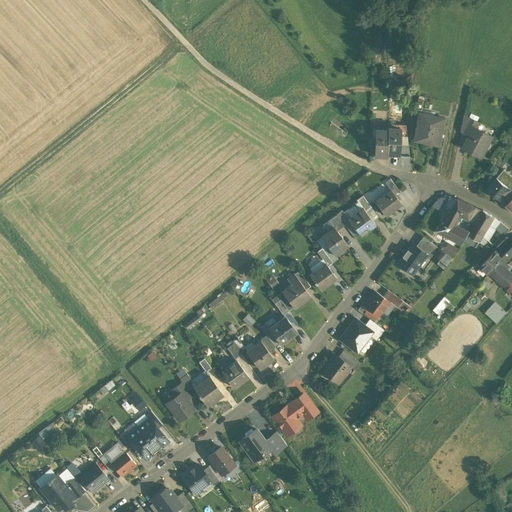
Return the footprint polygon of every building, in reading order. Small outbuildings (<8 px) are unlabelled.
[(478,122),(464,115),(461,131),(470,136),(475,127),(478,122)] [(433,121),(419,118),(414,140),(439,146),(445,119),(434,116),(433,121)] [(331,124),(325,132),(337,140),(343,132),(331,124)] [(383,130),(376,130),(375,152),(375,156),(382,156),(382,154),(387,155),(388,129),(388,127),(383,127),(383,130)] [(475,127),(470,136),(464,147),(481,156),(492,136),(475,127)] [(400,129),(388,129),(387,155),(399,155),(399,145),(400,129)] [(406,130),(400,129),(399,145),(408,145),(406,130)] [(408,145),(399,145),(399,157),(409,158),(408,145)] [(511,175),(504,169),(497,177),(511,189),(511,175)] [(511,189),(497,177),(495,180),(491,177),(487,181),(491,184),(487,189),(500,200),(500,199),(506,204),(511,197),(511,189)] [(385,183),(390,190),(394,194),(398,190),(390,179),(385,183)] [(390,190),(374,201),(385,216),(401,204),(394,194),(390,190)] [(371,207),(362,195),(356,200),(358,202),(362,208),(363,208),(365,211),(366,211),(371,207)] [(449,197),(444,208),(451,211),(457,200),(449,197)] [(476,207),(458,198),(457,200),(451,211),(444,224),(442,223),(438,230),(446,235),(463,243),(465,240),(469,232),(457,226),(451,223),(453,219),(456,221),(461,211),(471,216),(476,207)] [(362,208),(358,202),(343,212),(348,219),(362,208)] [(371,207),(366,211),(372,219),(377,215),(371,207)] [(348,219),(350,221),(360,236),(361,235),(360,233),(365,229),(367,231),(375,224),(372,219),(366,211),(365,211),(363,208),(362,208),(348,219)] [(343,212),(342,210),(337,214),(344,225),(345,225),(350,221),(348,219),(343,212)] [(468,221),(471,216),(461,211),(456,221),(453,219),(451,223),(457,226),(461,217),(468,221)] [(483,211),(470,233),(469,232),(465,240),(476,247),(483,236),(494,217),(483,211)] [(344,225),(337,214),(329,220),(334,227),(337,230),(344,225)] [(500,222),(494,217),(483,236),(488,241),(495,230),(500,222)] [(508,229),(500,222),(495,230),(502,235),(504,233),(508,229)] [(337,230),(334,227),(321,237),(328,247),(334,255),(335,254),(347,245),(337,230)] [(511,239),(504,233),(502,235),(493,244),(500,250),(511,239)] [(328,247),(321,237),(316,240),(322,248),(324,250),(328,247)] [(423,237),(415,247),(427,255),(426,256),(430,258),(437,248),(423,237)] [(443,249),(453,257),(459,249),(449,241),(443,249)] [(403,257),(398,264),(412,274),(426,256),(427,255),(415,247),(412,245),(408,250),(407,250),(402,257),(403,257)] [(504,257),(506,259),(511,253),(511,245),(502,255),(504,257)] [(334,255),(328,247),(324,250),(332,262),(337,258),(335,254),(334,255)] [(324,250),(322,248),(316,252),(325,263),(327,266),(332,262),(324,250)] [(490,272),(504,257),(502,255),(495,249),(487,257),(479,266),(482,269),(489,274),(490,272)] [(438,264),(447,268),(453,256),(444,252),(438,264)] [(479,266),(487,257),(483,254),(472,266),(479,273),(482,269),(479,266)] [(511,264),(506,259),(504,257),(490,272),(511,291),(511,272),(509,270),(511,266),(511,264)] [(325,263),(310,275),(314,281),(314,282),(315,283),(316,283),(320,289),(336,277),(327,266),(325,263)] [(307,282),(299,271),(294,274),(303,286),(307,282)] [(303,286),(294,274),(287,279),(291,285),(282,291),(293,307),(300,302),(301,303),(310,296),(303,286)] [(266,280),(273,289),(280,284),(273,275),(266,280)] [(402,301),(388,290),(383,297),(390,302),(397,307),(402,301)] [(277,295),(288,311),(293,307),(282,291),(277,295)] [(383,297),(375,291),(365,306),(379,316),(390,302),(383,297)] [(225,292),(208,305),(211,308),(228,296),(225,292)] [(288,311),(277,295),(271,299),(280,311),(283,315),(288,311)] [(439,314),(451,301),(445,296),(433,309),(439,314)] [(492,302),(486,309),(494,316),(500,309),(492,302)] [(364,308),(361,306),(358,310),(363,314),(366,310),(364,308)] [(379,316),(365,306),(364,308),(366,310),(363,314),(375,323),(379,316)] [(280,311),(265,322),(269,328),(285,316),(293,328),(298,324),(288,311),(283,315),(280,311)] [(199,313),(182,325),(185,329),(202,317),(199,313)] [(269,328),(279,342),(280,343),(296,331),(293,328),(285,316),(269,328)] [(370,335),(373,332),(365,326),(356,319),(340,340),(357,353),(370,335)] [(376,340),(383,330),(369,320),(365,326),(373,332),(370,335),(376,340)] [(279,342),(269,328),(265,322),(260,326),(274,345),(274,346),(279,342)] [(233,343),(241,354),(246,350),(241,343),(245,341),(240,335),(232,341),(233,343)] [(266,335),(260,340),(261,340),(260,341),(267,350),(274,345),(266,335)] [(262,343),(248,353),(246,351),(259,368),(273,357),(267,350),(260,341),(262,343)] [(241,354),(233,343),(226,348),(234,358),(241,354)] [(344,350),(339,357),(349,365),(353,368),(358,361),(344,350)] [(334,354),(322,370),(327,374),(325,376),(332,381),(333,379),(339,383),(347,372),(345,371),(349,365),(339,357),(334,354)] [(211,368),(204,358),(198,362),(205,371),(211,368)] [(248,376),(236,360),(221,371),(233,387),(248,376)] [(193,382),(187,374),(180,379),(183,383),(188,390),(193,387),(191,383),(193,382)] [(211,377),(194,389),(198,394),(198,395),(199,397),(200,397),(207,406),(208,406),(207,405),(222,394),(223,395),(223,394),(211,377)] [(188,390),(183,383),(177,387),(181,393),(181,392),(186,399),(191,395),(188,390)] [(137,390),(127,397),(137,411),(147,404),(137,390)] [(181,393),(167,403),(179,420),(194,409),(186,399),(181,392),(181,393)] [(317,411),(304,394),(291,403),(300,414),(303,412),(307,418),(317,411)] [(292,404),(288,407),(288,406),(273,416),(286,433),(290,431),(291,432),(292,432),(296,429),(296,428),(295,427),(299,424),(295,418),(300,414),(291,403),(292,404)] [(162,424),(151,410),(145,415),(149,419),(149,418),(157,428),(162,424)] [(149,419),(138,427),(157,449),(167,441),(157,428),(149,418),(149,419)] [(128,435),(127,436),(136,446),(146,458),(157,449),(138,427),(128,435)] [(265,440),(256,429),(253,431),(251,429),(245,434),(245,437),(240,441),(254,459),(269,448),(270,447),(265,440)] [(136,446),(127,436),(128,435),(125,431),(120,436),(131,450),(136,446)] [(277,432),(265,440),(270,447),(269,448),(273,454),(286,444),(277,432)] [(208,454),(216,449),(211,442),(203,448),(208,454)] [(221,447),(209,456),(213,463),(221,474),(234,464),(221,447)] [(110,462),(115,468),(121,476),(135,465),(124,451),(110,462)] [(110,462),(104,454),(99,458),(110,472),(115,468),(110,462)] [(108,480),(93,462),(86,467),(87,468),(80,474),(94,491),(108,480)] [(77,471),(71,463),(67,467),(73,475),(77,471)] [(221,474),(213,463),(208,466),(219,481),(220,482),(223,480),(223,476),(221,474)] [(198,464),(182,476),(194,492),(210,481),(203,470),(198,464)] [(219,481),(208,466),(203,470),(210,481),(213,485),(219,481)] [(65,485),(57,475),(41,488),(57,509),(62,505),(64,508),(71,502),(69,500),(73,496),(65,485)] [(74,478),(65,485),(73,496),(75,498),(85,491),(74,478)] [(164,489),(152,498),(154,502),(161,511),(171,511),(179,507),(181,505),(175,497),(170,490),(164,489)] [(185,511),(193,506),(183,491),(175,497),(181,505),(179,507),(182,511),(185,511)] [(160,511),(161,511),(154,502),(149,505),(154,511),(160,511)]
